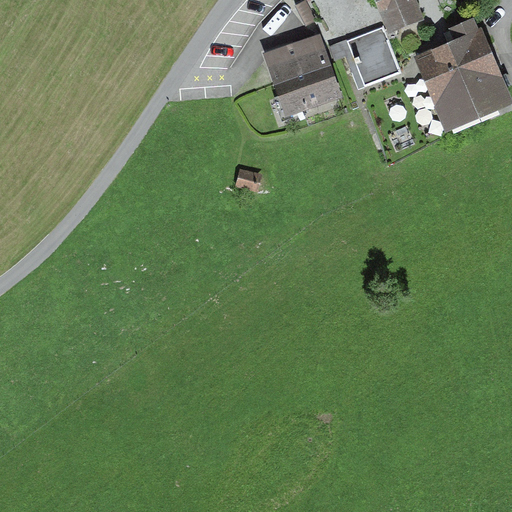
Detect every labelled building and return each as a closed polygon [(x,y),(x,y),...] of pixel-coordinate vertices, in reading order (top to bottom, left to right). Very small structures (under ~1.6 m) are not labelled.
[(425,27),(414,0),(372,0),(384,27),(389,41),(425,27)] [(511,112),(511,105),(481,32),(478,33),(474,22),(448,33),(452,44),(413,60),(447,140),(511,112)] [(389,41),(384,27),(326,50),(331,63),(344,58),(358,93),(402,75),(389,41)] [(341,103),(319,38),(262,57),(284,123),(341,103)] [(267,172),(248,166),(243,181),(262,187),(267,172)]
